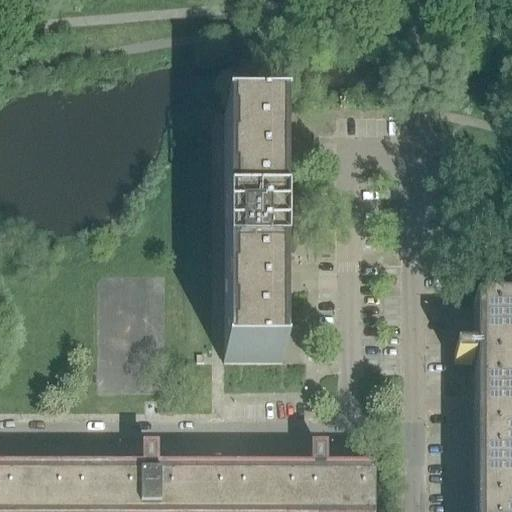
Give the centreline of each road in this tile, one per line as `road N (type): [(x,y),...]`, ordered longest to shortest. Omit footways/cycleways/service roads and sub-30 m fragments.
road 1 (residential): [(347,435),(348,154),(412,154),(413,435)]
road 2 (residential): [(347,435),(0,434)]
